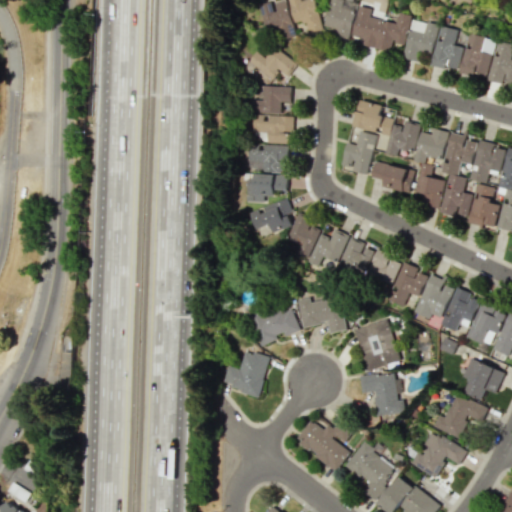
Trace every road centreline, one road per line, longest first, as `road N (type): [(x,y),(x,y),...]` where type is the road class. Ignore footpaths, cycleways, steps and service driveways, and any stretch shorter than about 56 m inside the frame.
road 1 (residential): [(511,115),(327,66),(319,188),(511,278)]
road 2 (motorway): [(130,0),(111,511)]
road 3 (motorway): [(153,511),(178,27)]
road 4 (tertiary): [(0,408),(38,325),(57,161)]
road 5 (residential): [(237,511),(240,437),(336,511)]
road 6 (tertiary): [(57,161),(55,0)]
